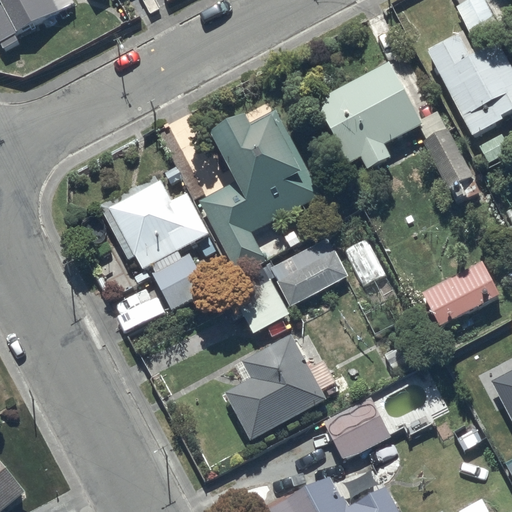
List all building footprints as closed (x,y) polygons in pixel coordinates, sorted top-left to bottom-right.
[(0,40),(5,48),(19,40),(14,31),(77,2),(75,0),(0,0),(3,3),(0,5),(0,40)] [(485,0),(469,0),(456,7),(473,41),(499,28),(485,0)] [(511,110),(511,60),(501,39),(476,51),(469,51),(459,32),(426,49),(471,137),(506,119),(504,115),(511,110)] [(391,61),(316,100),(348,164),(363,157),(368,168),(390,156),(384,143),(423,122),(391,61)] [(264,256),(251,232),(322,195),(303,160),(300,162),(274,112),(253,123),(245,110),(210,129),(237,180),(198,202),(234,272),(264,256)] [(448,127),(423,141),(448,190),(474,176),(448,127)] [(511,150),(511,149),(503,134),(480,147),(490,163),(511,150)] [(157,171),(98,203),(128,258),(135,255),(143,269),(152,264),(156,271),(152,273),(171,309),(208,289),(189,254),(182,258),(178,250),(211,232),(188,191),(172,199),(157,171)] [(291,307),(348,274),(335,251),(278,284),(291,307)] [(483,261),(423,293),(439,324),(499,293),(483,261)] [(254,333),(289,312),(271,280),(235,301),(254,333)] [(312,371),(293,334),(243,359),(245,362),(236,367),(244,381),(225,391),(251,441),(328,398),(323,388),(336,381),(326,364),(312,371)] [(344,459),(392,434),(372,396),(324,422),(344,459)] [(0,458),(0,511),(27,491),(0,458)] [(330,476),(270,510),(270,511),(400,511),(386,485),(346,506),(330,476)]
